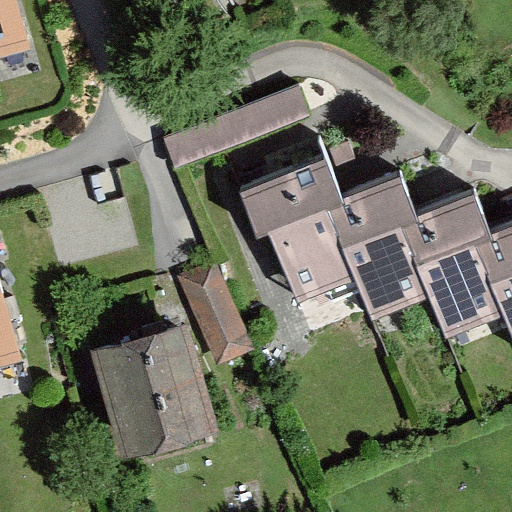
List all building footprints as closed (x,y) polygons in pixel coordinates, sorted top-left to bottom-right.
[(0,0),(0,57),(19,52),(4,0),(0,0)] [(235,189),(283,311),(348,286),(363,324),(423,302),(439,343),(497,320),(511,357),(511,232),(487,243),(472,204),(440,217),(409,228),(394,188),(365,199),(336,211),(315,158),(275,174),(235,189)] [(215,358),(256,345),(229,264),(188,277),(215,358)] [(0,370),(13,367),(0,320),(0,370)] [(79,359),(109,468),(212,440),(183,331),(79,359)]
